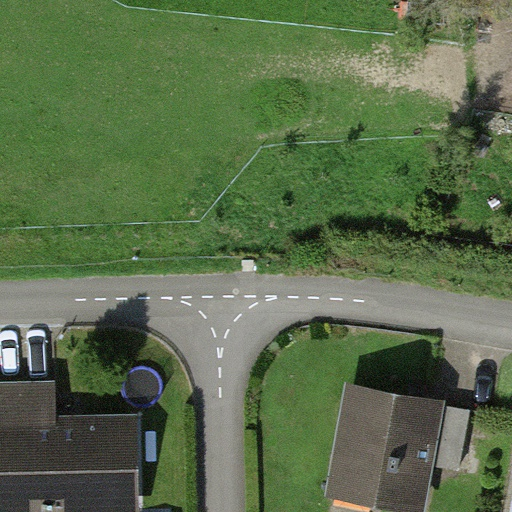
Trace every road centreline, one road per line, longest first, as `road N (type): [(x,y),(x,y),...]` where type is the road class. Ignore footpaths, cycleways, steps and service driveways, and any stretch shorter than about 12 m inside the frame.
road 1 (residential): [(511,325),(387,303),(284,296),(221,313)]
road 2 (track): [(221,313),(176,298),(0,302)]
road 3 (residential): [(225,511),(221,313)]
